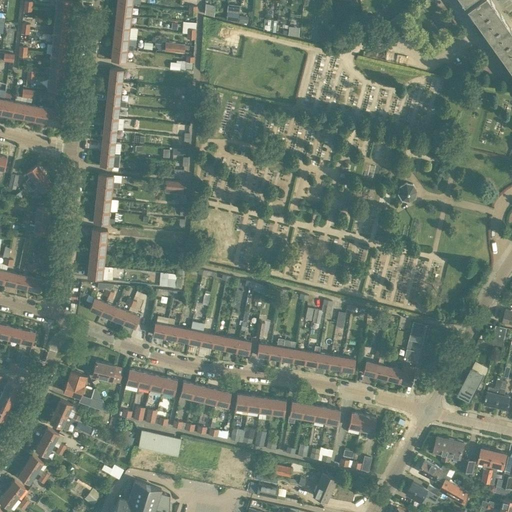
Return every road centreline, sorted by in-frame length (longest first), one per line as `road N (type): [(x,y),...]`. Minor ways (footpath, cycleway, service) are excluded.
road 1 (residential): [(428,410),(177,361),(91,331),(67,333)]
road 2 (residential): [(428,410),(511,258)]
road 3 (residential): [(56,311),(77,152)]
road 4 (residential): [(77,152),(97,0)]
road 5 (residential): [(0,461),(56,339),(67,333)]
